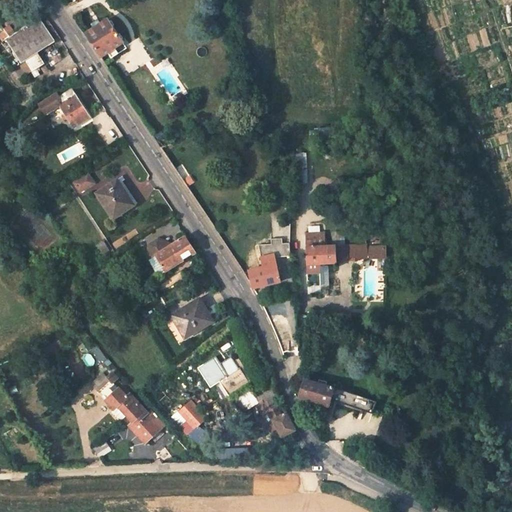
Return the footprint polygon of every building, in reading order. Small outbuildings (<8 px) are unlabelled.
[(21,61),(53,39),(39,17),(9,37),(7,39),(21,61)] [(122,42),(107,20),(84,35),(100,58),(122,42)] [(0,32),(0,37),(2,41),(8,36),(4,30),(0,32)] [(104,63),(126,48),(122,42),(100,58),(104,63)] [(44,64),(38,53),(25,62),(32,72),(44,64)] [(63,109),(74,128),(90,117),(72,90),(58,98),(56,94),(39,104),(48,119),(63,109)] [(473,113),(469,102),(459,105),(463,116),(473,113)] [(309,131),(309,145),(311,145),(324,145),(325,145),(324,130),(309,131)] [(73,183),(79,192),(93,183),(87,174),(73,183)] [(127,189),(119,177),(96,193),(113,219),(131,207),(121,193),(127,189)] [(131,207),(136,204),(127,189),(121,193),(131,207)] [(186,239),(185,237),(171,246),(164,250),(158,240),(149,245),(156,255),(149,260),(159,276),(194,253),(186,239)] [(279,282),(274,258),(291,257),(289,242),(282,243),(282,238),(270,238),(270,243),(258,244),(263,267),(248,271),(253,288),(279,282)] [(171,246),(158,240),(164,250),(171,246)] [(109,250),(103,241),(97,245),(103,254),(109,250)] [(366,244),(306,247),(307,264),(307,288),(320,288),(320,263),(337,263),(337,258),(357,257),(357,259),(367,259),(366,244)] [(83,292),(76,297),(82,305),(87,300),(89,299),(83,292)] [(213,321),(200,299),(172,315),(186,337),(213,321)] [(92,307),(87,300),(82,305),(86,311),(92,307)] [(60,344),(57,338),(51,342),(54,347),(60,344)] [(54,347),(51,342),(31,352),(38,365),(58,355),(54,347)] [(505,356),(505,345),(496,344),(495,355),(505,356)] [(200,366),(210,388),(225,381),(231,393),(249,385),(236,356),(221,363),(218,358),(200,366)] [(121,384),(114,377),(111,380),(117,387),(121,384)] [(376,403),(376,401),(326,386),(317,383),(303,379),(298,397),(329,406),(331,401),(372,413),(373,410),(376,403)] [(147,412),(121,384),(117,387),(111,380),(98,392),(115,412),(119,408),(126,415),(131,422),(147,412)] [(207,411),(193,395),(186,402),(200,418),(207,411)] [(277,397),(258,406),(266,423),(272,420),(277,429),(281,438),(294,431),(283,407),(277,397)] [(388,415),(391,407),(376,403),(373,410),(388,415)] [(115,412),(113,413),(120,421),(126,415),(119,408),(115,412)] [(198,438),(205,432),(185,409),(178,416),(190,430),(198,438)] [(161,428),(164,425),(150,410),(147,412),(161,428)] [(144,443),(161,428),(147,412),(131,422),(130,423),(132,425),(129,427),(144,443)] [(266,423),(271,432),(277,429),(272,420),(266,423)] [(511,446),(511,420),(494,423),(497,449),(511,446)] [(97,454),(108,446),(104,440),(93,448),(97,454)]
